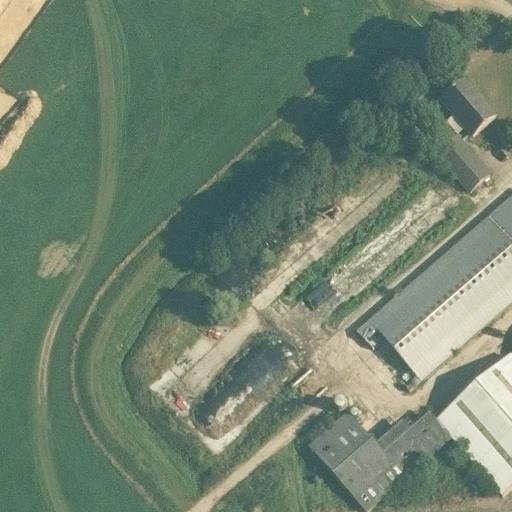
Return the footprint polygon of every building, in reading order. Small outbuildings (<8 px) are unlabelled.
[(465,83),(442,103),(473,139),(496,118),(465,83)] [(436,157),(470,195),(491,177),(457,138),(436,157)] [(429,145),(423,150),(428,157),(434,152),(429,145)] [(511,199),(358,333),(410,393),(511,304),(511,199)] [(511,490),(511,359),(511,358),(436,423),(452,442),(502,499),(511,490)] [(383,456),(375,447),(347,415),(308,449),(363,511),(372,511),(452,442),(436,423),(429,416),(413,429),(383,456)]
